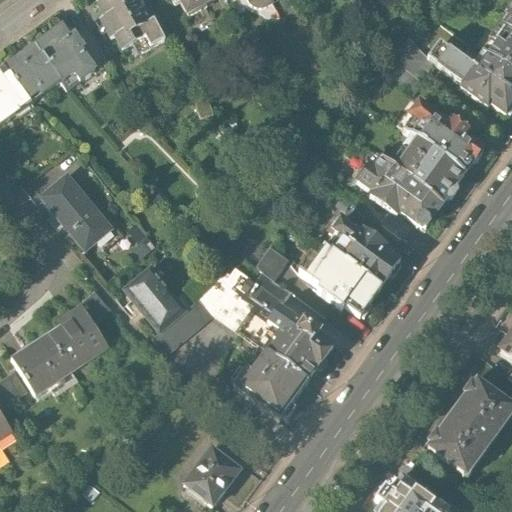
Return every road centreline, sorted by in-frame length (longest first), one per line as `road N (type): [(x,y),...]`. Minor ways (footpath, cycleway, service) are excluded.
road 1 (primary): [(511,203),(279,511)]
road 2 (residential): [(0,197),(39,250),(41,266),(35,284),(0,318)]
